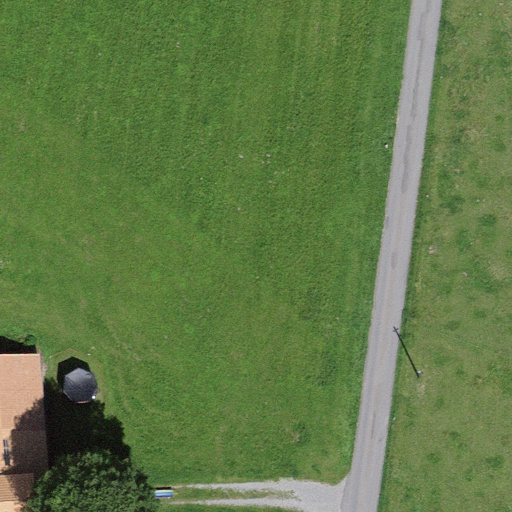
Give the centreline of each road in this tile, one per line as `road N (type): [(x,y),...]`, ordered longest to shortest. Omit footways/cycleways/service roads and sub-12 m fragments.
road 1 (unclassified): [(360,511),(426,0)]
road 2 (track): [(340,511),(223,495),(152,500),(133,511)]
